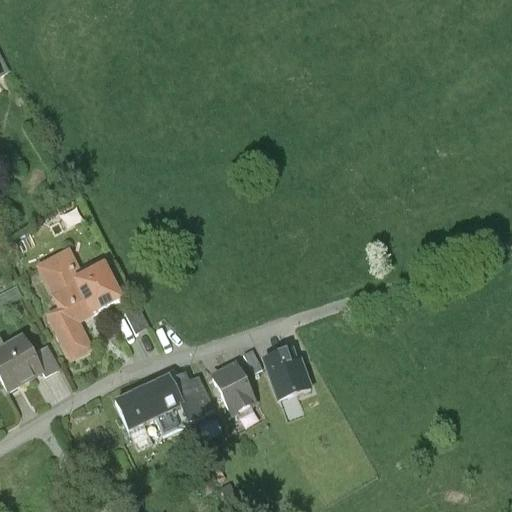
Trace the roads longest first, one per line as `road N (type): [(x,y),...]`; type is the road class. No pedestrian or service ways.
road 1 (residential): [(358,293),(112,381),(0,446)]
road 2 (track): [(358,293),(511,244)]
